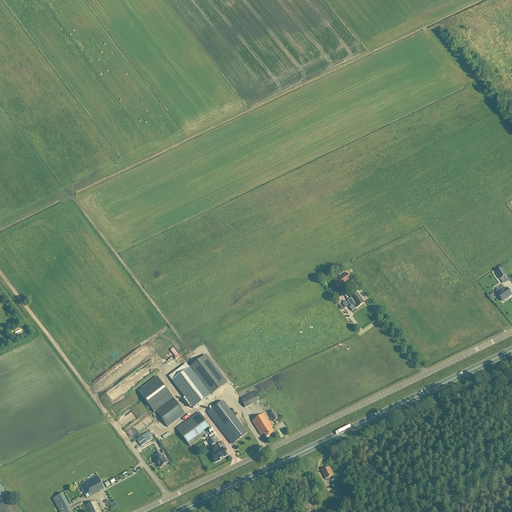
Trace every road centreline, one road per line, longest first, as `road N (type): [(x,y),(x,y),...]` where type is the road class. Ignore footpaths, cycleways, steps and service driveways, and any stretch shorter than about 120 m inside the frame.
road 1 (unclassified): [(169,499),(511,331)]
road 2 (trunk): [(178,511),(511,350)]
road 3 (track): [(113,423),(0,270)]
